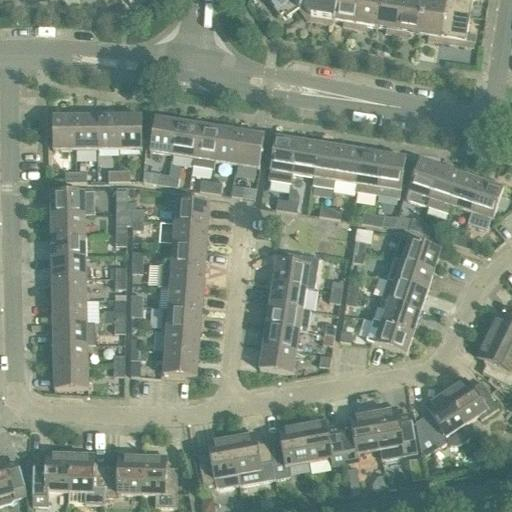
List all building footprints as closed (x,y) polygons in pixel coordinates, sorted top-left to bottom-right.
[(264,0),(275,14),(293,0),(264,0)] [(336,0),(293,0),(275,14),(280,21),(284,18),(287,22),(299,13),(308,26),(331,29),(332,24),(333,25),(336,0)] [(354,33),(358,0),(336,0),(333,25),(343,26),(342,31),(354,33)] [(376,31),(380,0),(358,0),(354,33),(365,35),(366,30),(376,31)] [(396,40),(402,0),(380,0),(376,31),(386,33),(385,38),(396,40)] [(418,38),(424,3),(406,0),(402,0),(396,40),(408,41),(409,37),(418,38)] [(481,5),(481,0),(445,0),(445,6),(443,17),(469,21),(472,3),(481,5)] [(445,6),(424,3),(418,38),(428,40),(427,44),(440,47),(441,42),(440,41),(443,17),(445,6)] [(467,38),(469,21),(443,17),(440,41),(441,42),(450,43),(449,48),(473,52),(475,40),(467,38)] [(75,154),(97,154),(97,120),(75,121),(75,154)] [(97,154),(119,153),(118,120),(97,120),(97,154)] [(119,153),(142,153),(141,120),(118,120),(119,153)] [(53,154),(75,154),(75,121),(53,121),(53,154)] [(172,159),(178,126),(155,122),(150,156),(172,159)] [(194,162),(199,129),(178,126),(172,159),(193,162),(194,162)] [(215,166),(221,133),(199,129),(194,162),(193,162),(192,169),(214,173),(215,166)] [(236,169),(242,136),(221,133),(215,166),(236,169)] [(242,136),(236,169),(258,173),(263,139),(242,136)] [(292,178),(298,145),(275,141),(268,185),(291,188),(292,178)] [(314,182),(319,148),(298,145),(292,178),(313,181),(314,182)] [(335,185),(340,152),(319,148),(314,182),(313,181),(312,189),(333,193),(335,185)] [(357,188),(362,155),(340,152),(335,185),(356,188),(357,188)] [(376,199),(383,158),(362,155),(357,188),(356,188),(355,196),(376,199)] [(383,158),(376,199),(399,203),(405,162),(383,158)] [(427,211),(441,171),(419,164),(406,204),(427,211)] [(450,210),(461,178),(441,171),(427,211),(448,218),(451,210),(450,210)] [(76,187),(87,186),(87,175),(76,176),(76,187)] [(109,186),(119,186),(119,175),(109,175),(109,186)] [(119,186),(130,186),(130,175),(119,175),(119,186)] [(65,187),(76,187),(76,176),(65,176),(65,187)] [(167,190),(169,179),(158,177),(157,189),(167,190)] [(471,217),(481,185),(461,178),(450,210),(451,210),(471,217)] [(178,192),(179,181),(169,179),(167,190),(178,192)] [(210,197),(212,186),(201,184),(199,195),(210,197)] [(471,217),(467,228),(487,234),(490,224),(492,224),(497,210),(500,200),(503,192),(481,185),(471,217)] [(221,199),(222,187),(212,186),(210,197),(221,199)] [(242,202),(244,191),(233,189),(231,200),(242,202)] [(116,192),(116,195),(116,206),(127,206),(127,195),(127,192),(116,192)] [(84,219),(95,219),(94,196),(50,196),(51,219),(84,218),(84,219)] [(500,200),(497,210),(506,213),(509,203),(500,200)] [(287,216),(288,205),(278,203),(276,214),(287,216)] [(208,229),(210,207),(176,204),(174,226),(208,229)] [(297,217),(299,207),(288,205),(287,216),(297,217)] [(330,222),(331,212),(321,210),(319,220),(330,222)] [(340,224),(342,213),(331,212),(330,222),(340,224)] [(144,225),(144,214),(133,213),(133,225),(144,225)] [(372,229),(374,219),(363,217),(362,227),(372,229)] [(85,239),(84,219),(84,218),(51,219),(51,241),(85,239)] [(383,231),(385,220),(374,219),(372,229),(383,231)] [(419,236),(422,226),(412,223),(409,233),(419,236)] [(144,235),(144,225),(133,225),(133,235),(144,235)] [(207,250),(208,229),(174,226),(173,248),(207,250)] [(429,239),(432,229),(422,226),(419,236),(429,239)] [(127,239),(127,229),(116,229),(116,239),(127,239)] [(460,250),(463,240),(454,236),(450,247),(460,250)] [(52,262),(85,261),(85,239),(51,241),(52,262)] [(127,250),(127,239),(116,239),(115,250),(127,250)] [(433,274),(440,253),(401,240),(394,262),(394,263),(401,265),(402,264),(433,274)] [(470,253),(474,243),(463,240),(460,250),(470,253)] [(364,257),(366,247),(356,245),(354,256),(364,257)] [(205,272),(207,250),(173,248),(171,269),(205,272)] [(277,264),(273,287),(306,292),(306,291),(314,293),(319,261),(287,256),(285,266),(277,264)] [(363,268),(364,257),(354,256),(352,267),(363,268)] [(143,268),(144,257),(132,257),(132,268),(143,268)] [(52,284),(86,283),(85,261),(52,262),(52,284)] [(427,295),(433,274),(402,264),(401,265),(394,263),(388,282),(427,295)] [(143,278),(143,268),(132,268),(132,278),(143,278)] [(159,269),(157,291),(170,292),(170,291),(203,293),(205,272),(171,269),(171,270),(159,269)] [(126,283),(126,272),(115,272),(115,282),(126,283)] [(126,294),(126,283),(115,282),(115,294),(126,294)] [(420,316),(427,295),(388,282),(381,303),(420,316)] [(53,306),(86,305),(86,283),(52,284),(53,306)] [(341,297),(343,287),(332,286),(331,296),(341,297)] [(303,313),(306,292),(273,287),(270,308),(303,313)] [(358,300),(360,290),(349,288),(347,298),(358,300)] [(202,315),(203,293),(170,291),(170,292),(168,313),(202,315)] [(340,308),(341,297),(331,296),(329,307),(340,308)] [(356,311),(358,300),(347,298),(345,309),(356,311)] [(143,311),(143,300),(132,300),(132,311),(143,311)] [(413,336),(420,316),(381,303),(380,307),(382,312),(386,312),(381,325),(381,326),(413,336)] [(53,328),(87,327),(86,305),(53,306),(53,328)] [(311,314),(303,313),(270,308),(266,330),(300,335),(307,336),(311,314)] [(143,321),(143,311),(132,311),(131,321),(143,321)] [(162,312),(160,334),(167,335),(167,334),(200,337),(202,315),(168,313),(162,312)] [(511,314),(508,322),(497,317),(486,338),(511,350),(511,314)] [(125,327),(126,317),(114,316),(114,327),(125,327)] [(381,326),(381,325),(373,323),(366,345),(406,358),(413,336),(381,326)] [(95,327),(87,327),(53,328),(53,350),(87,348),(87,350),(95,350),(95,327)] [(125,338),(125,327),(114,327),(114,338),(125,338)] [(335,340),(336,330),(325,328),(324,338),(335,340)] [(296,356),(300,335),(266,330),(263,351),(296,356)] [(199,358),(200,337),(167,334),(167,335),(165,356),(199,358)] [(351,347),(352,336),(342,335),(340,345),(351,347)] [(333,351),(335,340),(324,338),(322,349),(333,351)] [(511,376),(511,375),(511,350),(486,338),(476,360),(489,366),(484,377),(511,390),(511,386),(511,376)] [(142,355),(142,344),(131,343),(131,354),(142,355)] [(88,370),(87,350),(87,348),(53,350),(54,371),(88,370)] [(293,379),(296,356),(263,351),(259,373),(293,379)] [(142,365),(142,355),(131,354),(131,364),(142,365)] [(197,381),(199,358),(165,356),(163,378),(197,381)] [(125,370),(125,360),(114,360),(114,370),(125,370)] [(330,372),(331,361),(321,360),(319,371),(330,372)] [(88,370),(54,371),(54,393),(88,393),(88,370)] [(125,381),(125,370),(114,370),(114,381),(125,381)] [(482,387),(472,394),(464,381),(444,395),(466,428),(466,427),(478,420),(481,424),(499,412),(482,387)] [(470,433),(466,427),(466,428),(444,395),(424,407),(432,420),(423,425),(422,424),(421,424),(422,426),(416,429),(416,425),(415,426),(422,462),(449,445),(451,448),(455,449),(459,448),(465,444),(468,440),(469,437),(470,434),(470,433)] [(396,410),(372,414),(379,453),(380,453),(382,464),(417,458),(416,452),(410,422),(399,424),(396,410)] [(350,427),(338,429),(346,469),(359,466),(358,462),(357,457),(379,453),(372,414),(349,419),(350,427)] [(325,423),(302,427),(309,466),(331,462),(332,467),(333,471),(346,469),(338,429),(327,431),(325,423)] [(281,446),(269,448),(274,477),(275,483),(288,480),(287,475),(286,470),(309,466),(302,427),(278,431),(281,446)] [(254,436),(231,440),(238,479),(237,479),(239,489),(239,490),(275,483),(274,477),(269,448),(257,450),(254,436)] [(210,459),(198,461),(203,490),(216,488),(217,490),(220,492),(239,489),(237,479),(238,479),(231,440),(207,444),(210,459)] [(33,499),(32,511),(46,511),(46,500),(46,495),(69,496),(71,456),(47,455),(46,464),(34,463),(34,470),(33,499)] [(69,496),(69,507),(105,509),(105,502),(106,472),(94,472),(95,457),(71,456),(69,496)] [(106,472),(105,502),(122,502),(122,498),(141,498),(143,459),(119,458),(118,472),(106,472)] [(3,459),(0,460),(0,510),(12,507),(15,502),(26,499),(18,470),(17,464),(5,467),(3,459)] [(143,459),(141,498),(156,499),(155,511),(177,511),(178,474),(166,474),(166,459),(143,459)] [(409,464),(413,485),(425,483),(421,462),(409,464)] [(360,496),(356,472),(347,473),(351,498),(360,496)]
